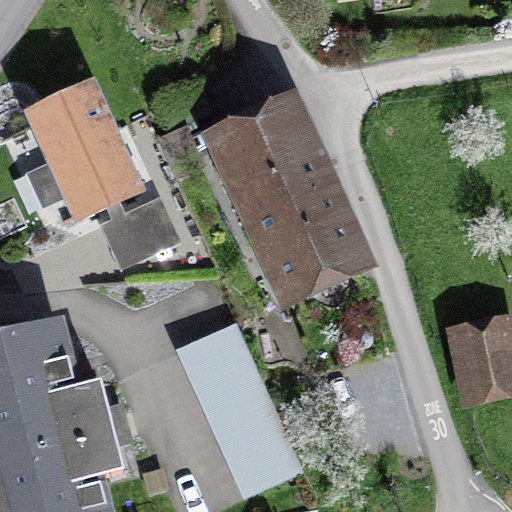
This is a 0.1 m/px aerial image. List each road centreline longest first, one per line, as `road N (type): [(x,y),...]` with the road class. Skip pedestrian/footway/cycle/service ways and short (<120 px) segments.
road 1 (residential): [(308,119),(382,250),(456,511)]
road 2 (residential): [(308,119),(384,79),(511,59)]
road 3 (residential): [(240,0),(308,119)]
